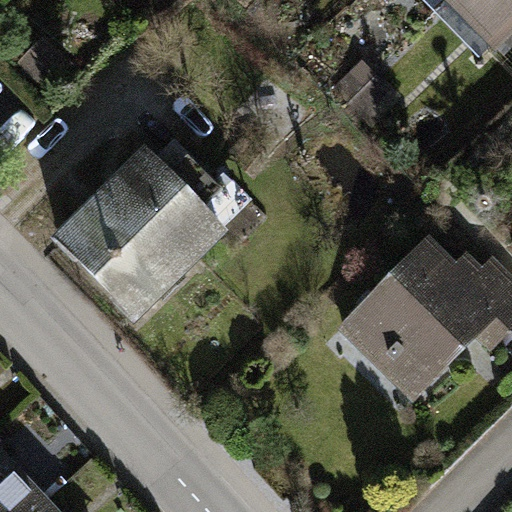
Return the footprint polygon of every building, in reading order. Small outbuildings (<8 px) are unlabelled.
[(511,0),(445,0),(495,51),(511,34),(511,0)] [(39,37),(19,65),(55,90),(75,62),(39,37)] [(363,62),(336,88),(362,114),(389,89),(363,62)] [(167,167),(142,141),(46,236),(131,321),(226,228),(202,204),(222,185),(186,148),(167,167)] [(457,261),(429,234),(337,327),(413,402),(475,339),(490,355),(511,332),(511,277),(493,259),(484,268),(467,251),(457,261)] [(60,511),(0,448),(0,511),(60,511)]
